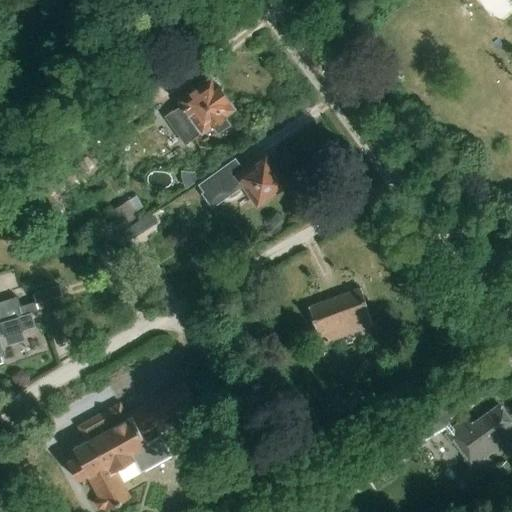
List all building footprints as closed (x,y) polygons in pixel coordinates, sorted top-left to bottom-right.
[(181,106),(165,118),(184,144),(200,132),(201,133),(211,126),(217,134),(230,126),(224,117),(234,110),(210,78),(178,101),(181,106)] [(83,147),(26,195),(50,223),(66,210),(56,198),(97,163),(83,147)] [(231,163),(209,179),(218,191),(224,187),(230,196),(243,186),(257,205),(284,185),(263,157),(240,175),(231,163)] [(136,196),(111,211),(121,227),(134,219),(131,214),(142,207),(136,196)] [(151,212),(133,224),(140,234),(157,222),(151,212)] [(126,243),(117,221),(98,228),(107,251),(126,243)] [(0,322),(30,313),(60,304),(64,303),(59,286),(33,294),(35,302),(19,307),(16,297),(0,302),(0,322)] [(360,289),(308,307),(321,344),(373,326),(360,289)] [(52,325),(69,320),(64,303),(60,304),(47,308),(52,325)] [(0,337),(34,326),(30,313),(0,322),(0,363),(2,362),(0,356),(0,353),(3,353),(0,344),(0,337)] [(389,410),(415,393),(406,379),(380,395),(389,410)] [(77,458),(67,463),(77,481),(87,475),(99,497),(96,504),(99,509),(107,510),(130,498),(115,471),(134,460),(141,473),(170,457),(159,437),(150,442),(146,434),(172,419),(159,396),(125,415),(120,405),(79,428),(87,442),(73,450),(77,458)] [(468,418),(453,430),(448,423),(451,421),(441,404),(395,429),(408,452),(445,432),(447,435),(445,436),(470,469),(511,437),(511,423),(499,406),(473,425),(468,418)] [(340,423),(347,435),(371,420),(364,409),(340,423)] [(322,432),(312,438),(321,453),(331,447),(322,432)] [(511,471),(511,464),(509,460),(500,466),(506,475),(511,471)]
